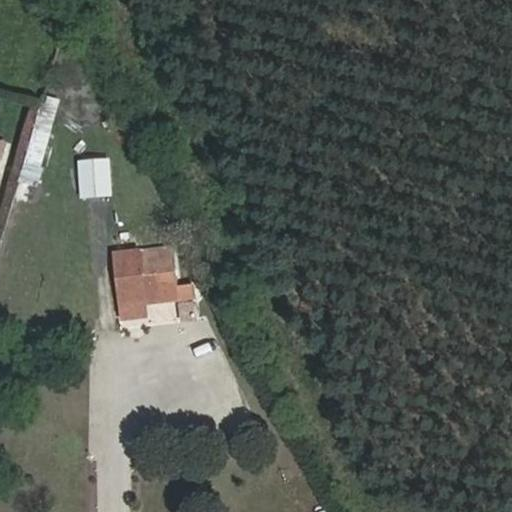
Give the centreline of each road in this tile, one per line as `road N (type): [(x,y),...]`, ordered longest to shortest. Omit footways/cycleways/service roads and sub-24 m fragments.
road 1 (track): [(94,0),(156,90),(380,511)]
road 2 (unknown): [(112,511),(117,413),(127,383),(148,369),(201,363)]
